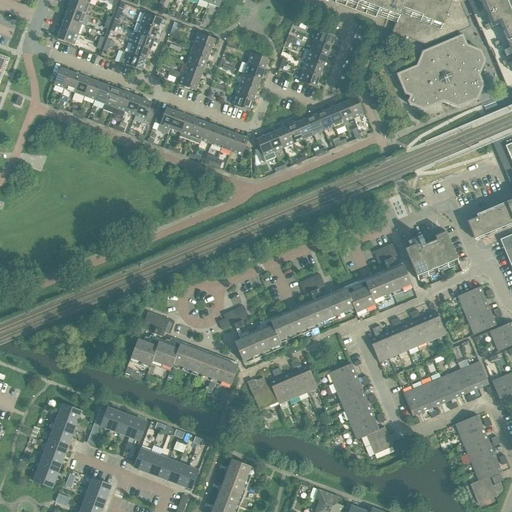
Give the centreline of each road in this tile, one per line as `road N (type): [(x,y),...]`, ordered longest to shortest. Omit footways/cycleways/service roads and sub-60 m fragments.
road 1 (residential): [(29,46),(132,83),(148,79),(158,93),(250,127),(265,87),(306,103),(323,100),(354,17),(332,8)]
road 2 (residential): [(478,269),(449,205),(330,256),(307,249),(215,291)]
road 3 (residential): [(511,457),(489,402),(404,433),(355,328)]
